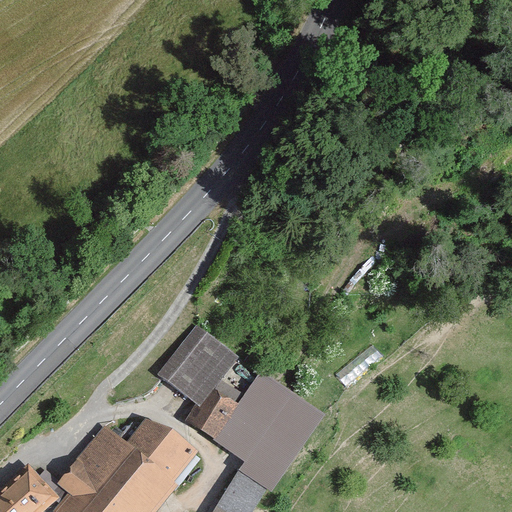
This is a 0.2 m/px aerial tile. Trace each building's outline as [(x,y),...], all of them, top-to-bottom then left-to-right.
[(191,323),(152,372),(194,405),(233,356),(191,323)] [(215,395),(194,430),(254,466),(275,431),(215,395)] [(104,423),(56,485),(69,495),(55,511),(155,511),(176,486),(172,483),(195,453),(147,415),(127,441),(104,423)] [(28,464),(0,489),(0,511),(42,511),(59,497),(28,464)] [(233,465),(205,511),(239,511),(259,479),(233,465)]
